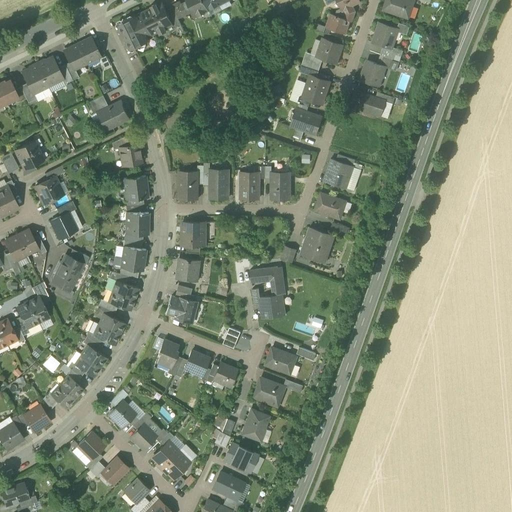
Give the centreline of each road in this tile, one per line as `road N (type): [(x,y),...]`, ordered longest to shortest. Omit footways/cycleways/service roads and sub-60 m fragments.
road 1 (secondary): [(292,511),(480,0)]
road 2 (residential): [(374,0),(301,212),(163,210)]
road 3 (residential): [(95,6),(154,139),(163,210)]
road 4 (residential): [(89,414),(188,508)]
